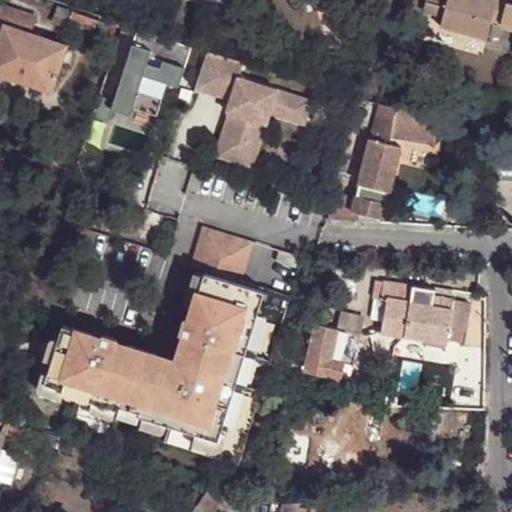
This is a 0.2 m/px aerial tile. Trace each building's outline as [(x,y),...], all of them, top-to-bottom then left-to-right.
[(382,0),(378,18),(391,21),(396,0),(382,0)] [(426,0),(426,2),(462,13),(459,21),(456,30),(488,39),(494,20),(499,0),(426,0)] [(511,0),(499,0),(494,20),(503,22),(502,26),(511,29),(511,0)] [(462,13),(426,2),(423,11),(459,21),(462,13)] [(0,22),(4,24),(4,22),(29,31),(35,15),(0,3),(0,22)] [(54,15),(102,31),(106,20),(58,4),(54,15)] [(378,18),(369,49),(384,54),(393,22),(391,21),(378,18)] [(106,20),(102,31),(107,33),(110,22),(106,20)] [(4,24),(0,34),(0,71),(1,72),(34,83),(51,89),(61,60),(66,45),(67,43),(29,31),(4,22),(4,24)] [(192,49),(137,31),(112,110),(106,109),(109,101),(98,97),(91,117),(109,123),(113,111),(131,117),(133,112),(156,119),(168,84),(180,88),(192,49)] [(74,48),(66,45),(61,60),(70,62),(74,48)] [(242,67),(205,56),(194,89),(233,101),(217,154),(254,166),(270,116),(292,123),(300,99),(238,79),(242,67)] [(32,91),(34,83),(1,72),(0,73),(1,78),(4,82),(32,91)] [(313,103),(300,99),(292,123),(306,127),(313,103)] [(396,106),(378,102),(372,130),(371,129),(358,183),(355,194),(351,209),(330,208),(328,221),(357,223),(358,215),(381,221),(386,202),(385,202),(387,190),(388,190),(399,145),(388,143),(389,135),(432,144),(438,114),(396,106)] [(241,277),(253,239),(203,223),(191,262),(203,266),(192,302),(194,303),(190,316),(188,315),(184,317),(182,327),(184,331),(187,332),(179,359),(157,352),(157,350),(117,338),(117,337),(115,335),(105,331),(104,332),(102,333),(101,334),(91,332),(92,330),(63,321),(45,379),(64,384),(63,387),(119,405),(121,402),(139,408),(139,411),(168,421),(164,438),(238,460),(290,292),(241,277)] [(299,253),(279,247),(276,258),(296,264),(299,253)] [(412,303),(414,285),(385,280),(382,297),(388,298),(412,303)] [(436,295),(437,288),(414,285),(412,303),(406,336),(448,343),(451,328),(455,299),(436,295)] [(406,336),(412,303),(388,298),(382,329),(382,332),(406,336)] [(455,299),(451,328),(465,330),(470,302),(455,299)] [(316,324),(306,370),(330,374),(340,329),(316,324)] [(340,329),(330,374),(344,375),(347,364),(354,366),(363,332),(340,329)] [(330,374),(306,370),(302,383),(326,388),(330,374)] [(287,373),(279,405),(291,408),(299,376),(287,373)] [(29,422),(8,415),(3,428),(0,426),(0,447),(6,429),(25,434),(29,422)] [(45,427),(29,422),(25,434),(41,440),(45,427)] [(74,436),(45,427),(41,440),(70,448),(74,436)] [(244,511),(252,511),(257,494),(211,480),(191,511),(212,511),(218,504),(244,511)] [(281,511),(315,511),(320,497),(284,500),(281,511)]
